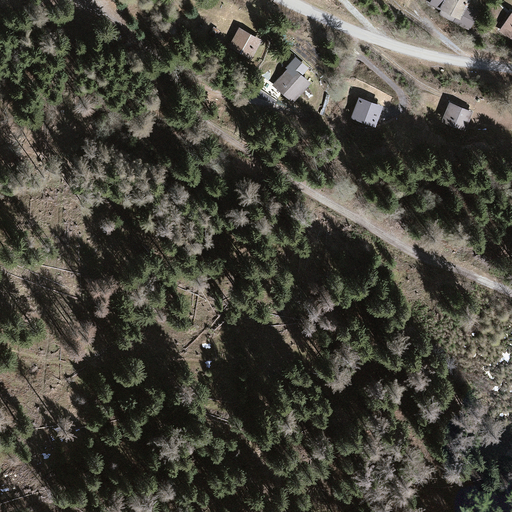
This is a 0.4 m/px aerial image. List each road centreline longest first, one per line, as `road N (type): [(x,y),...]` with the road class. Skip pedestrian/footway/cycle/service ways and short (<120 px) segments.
road 1 (track): [(84,0),(158,55),(206,121),(365,221),(511,291)]
road 2 (unclassified): [(284,0),(416,52),(511,69)]
road 3 (track): [(347,27),(350,43),(401,93),(398,111),(386,115)]
